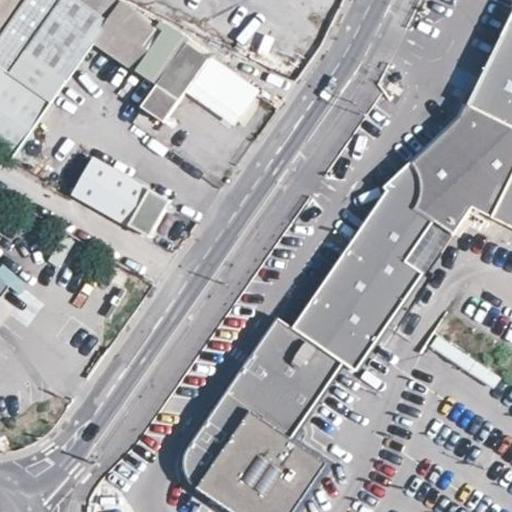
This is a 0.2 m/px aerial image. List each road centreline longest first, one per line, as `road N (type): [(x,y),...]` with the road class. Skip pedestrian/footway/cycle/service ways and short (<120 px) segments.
road 1 (residential): [(374,0),(340,64),(61,453),(18,478)]
road 2 (unknown): [(226,198),(88,117)]
